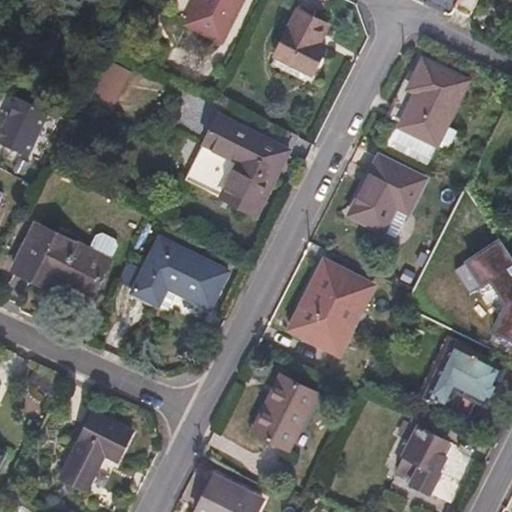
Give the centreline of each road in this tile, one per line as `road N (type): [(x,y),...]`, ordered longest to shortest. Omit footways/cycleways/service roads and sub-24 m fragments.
road 1 (residential): [(198,413),(399,5)]
road 2 (residential): [(198,413),(6,323)]
road 3 (residential): [(399,5),(511,61)]
